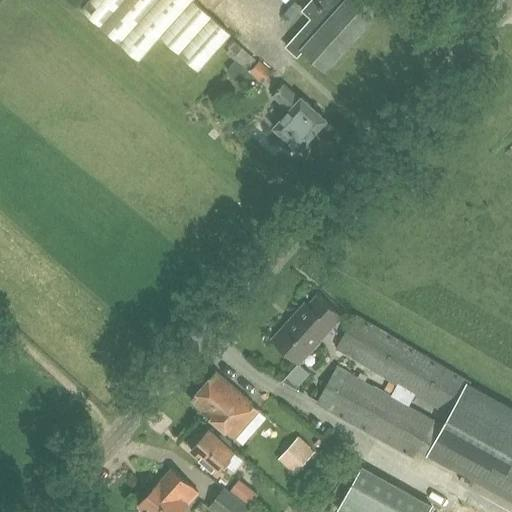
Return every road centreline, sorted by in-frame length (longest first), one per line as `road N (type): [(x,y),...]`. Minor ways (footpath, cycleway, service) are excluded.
road 1 (unclassified): [(52,511),(496,23)]
road 2 (track): [(124,432),(0,324)]
